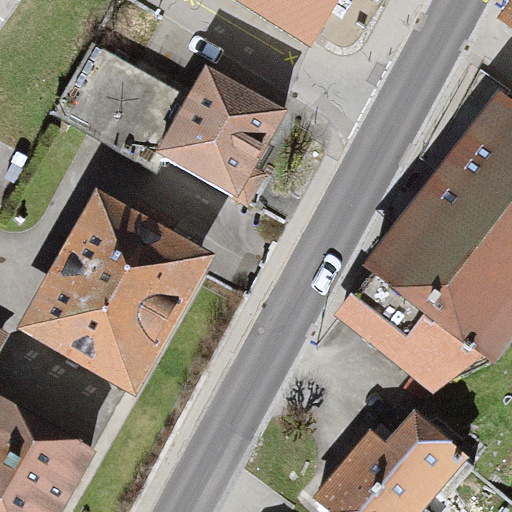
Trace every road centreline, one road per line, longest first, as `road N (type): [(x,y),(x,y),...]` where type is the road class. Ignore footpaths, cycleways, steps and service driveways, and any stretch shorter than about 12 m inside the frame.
road 1 (primary): [(180,511),(397,118)]
road 2 (unclassified): [(397,118),(183,0)]
